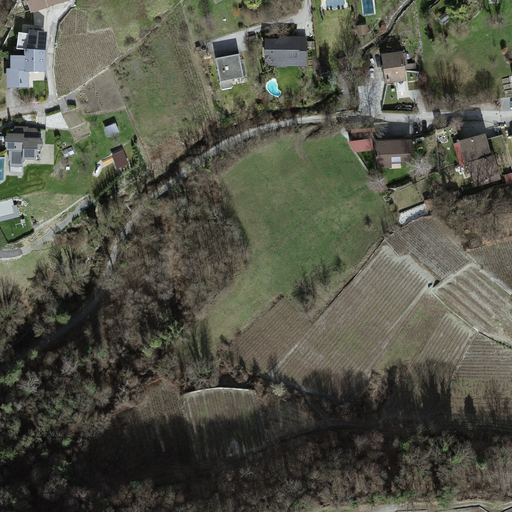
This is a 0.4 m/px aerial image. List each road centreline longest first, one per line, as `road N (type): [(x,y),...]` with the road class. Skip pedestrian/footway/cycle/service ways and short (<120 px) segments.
road 1 (track): [(359,117),(259,130),(192,164),(124,231),(89,307),(0,370)]
road 2 (track): [(511,433),(368,420),(360,409),(252,376)]
road 3 (residential): [(0,114),(50,100),(47,19),(69,0)]
road 4 (residential): [(359,117),(511,117)]
road 5 (residential): [(112,169),(42,242),(0,252)]
